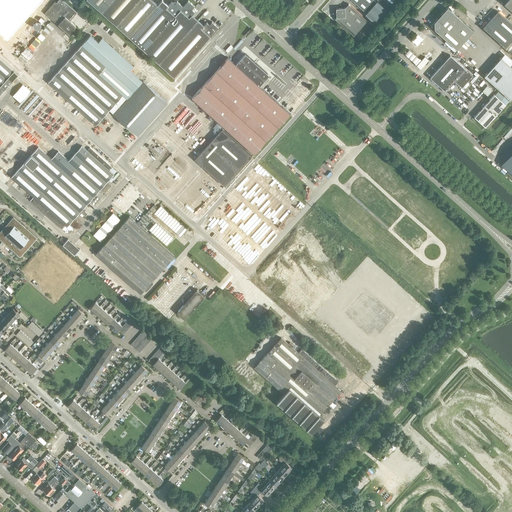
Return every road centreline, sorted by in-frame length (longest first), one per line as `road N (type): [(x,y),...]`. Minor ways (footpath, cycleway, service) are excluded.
road 1 (tertiary): [(289,511),(443,339),(511,285)]
road 2 (tertiary): [(511,247),(345,99)]
road 3 (unclassified): [(345,99),(434,0)]
